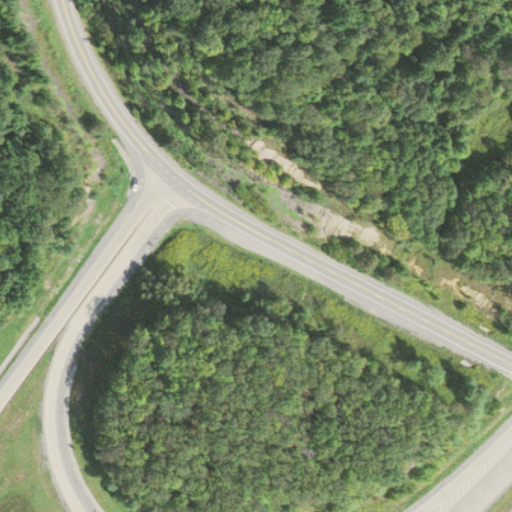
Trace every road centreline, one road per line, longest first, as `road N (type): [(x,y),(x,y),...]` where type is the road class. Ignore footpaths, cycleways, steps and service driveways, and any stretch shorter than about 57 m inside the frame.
road 1 (motorway): [(511,444),(415,511),(68,500),(47,466),(39,417),(53,360),(74,317),(179,190)]
road 2 (tertiary): [(510,364),(179,190),(156,171),(95,80),(62,0)]
road 3 (motorway): [(156,171),(0,392)]
